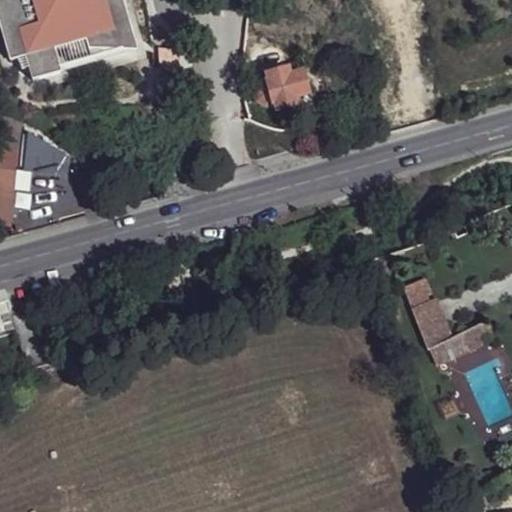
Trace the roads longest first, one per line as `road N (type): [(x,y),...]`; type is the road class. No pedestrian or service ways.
road 1 (secondary): [(245,196),(511,124)]
road 2 (secondary): [(0,265),(245,196)]
road 3 (residential): [(245,196),(219,0)]
